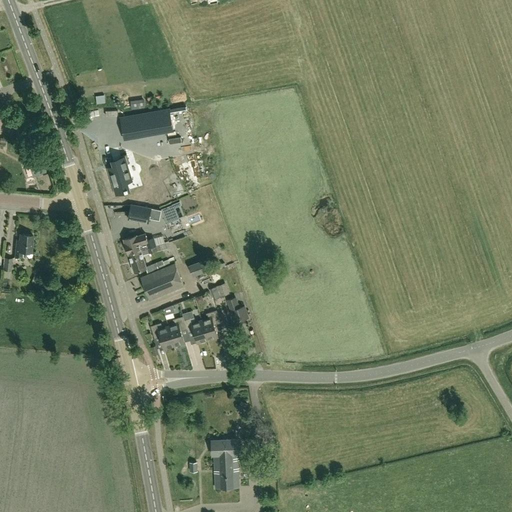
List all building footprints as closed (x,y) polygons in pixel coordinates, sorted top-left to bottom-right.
[(125,139),(173,130),(169,109),(121,118),(125,139)] [(4,117),(5,125),(7,125),(7,130),(20,130),(20,117),(4,117)] [(113,165),(107,167),(116,195),(131,190),(129,182),(133,181),(128,163),(129,163),(126,154),(120,156),(121,157),(111,160),(113,165)] [(147,221),(150,209),(131,205),(129,218),(147,221)] [(150,248),(145,233),(137,236),(137,235),(124,239),(129,254),(150,248)] [(31,252),(33,235),(20,234),(19,239),(17,239),(15,257),(21,257),(22,251),(31,252)] [(157,251),(167,248),(165,242),(155,245),(156,246),(150,248),(129,254),(135,272),(146,268),(148,272),(153,270),(153,271),(159,268),(158,266),(159,266),(159,268),(175,261),(174,257),(163,262),(162,260),(146,266),(143,255),(157,251)] [(11,271),(13,259),(5,258),(3,270),(11,271)] [(193,275),(205,270),(202,261),(190,266),(193,275)] [(150,300),(184,285),(175,263),(141,277),(150,300)] [(40,283),(42,278),(35,275),(32,281),(40,283)] [(214,299),(221,296),(217,286),(210,289),(214,299)] [(239,308),(236,297),(227,300),(235,322),(249,317),(245,306),(239,308)] [(208,339),(218,336),(215,324),(220,323),(216,310),(206,313),(208,318),(202,320),(208,339)] [(174,345),(185,342),(181,330),(187,328),(184,320),(183,316),(173,319),(175,324),(169,326),(174,345)] [(196,322),(194,317),(184,320),(187,328),(188,332),(194,331),(197,342),(208,339),(202,320),(196,322)] [(163,328),(161,323),(151,326),(155,338),(160,336),(164,348),(174,345),(169,326),(163,328)] [(154,356),(159,354),(156,346),(151,347),(154,356)] [(245,409),(247,403),(241,401),(239,407),(245,409)] [(239,454),(238,439),(212,440),(213,455),(214,455),(215,466),(238,465),(238,454),(239,454)] [(279,475),(278,458),(252,459),(253,476),(279,475)] [(190,462),(190,472),(198,471),(198,462),(190,462)] [(209,488),(239,487),(238,465),(215,466),(215,477),(209,477),(209,488)]
